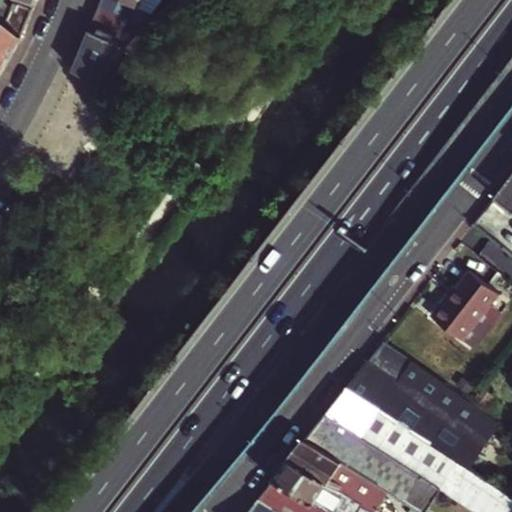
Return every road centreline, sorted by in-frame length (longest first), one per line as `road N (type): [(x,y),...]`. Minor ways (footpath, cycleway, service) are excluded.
road 1 (trunk): [(480,0),(83,511)]
road 2 (trunk): [(130,511),(511,20)]
road 3 (trunk): [(170,511),(511,84)]
road 4 (residential): [(216,511),(511,138)]
road 5 (residential): [(126,99),(201,0)]
